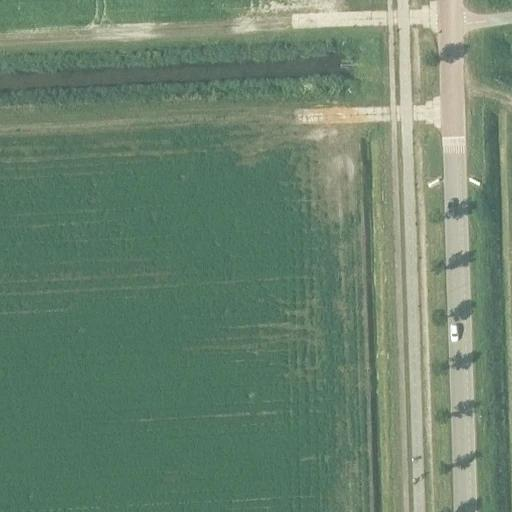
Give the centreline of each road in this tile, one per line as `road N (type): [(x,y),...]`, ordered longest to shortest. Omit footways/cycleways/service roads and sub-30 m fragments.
road 1 (unknown): [(429,511),(412,0)]
road 2 (unclassified): [(464,511),(448,0)]
